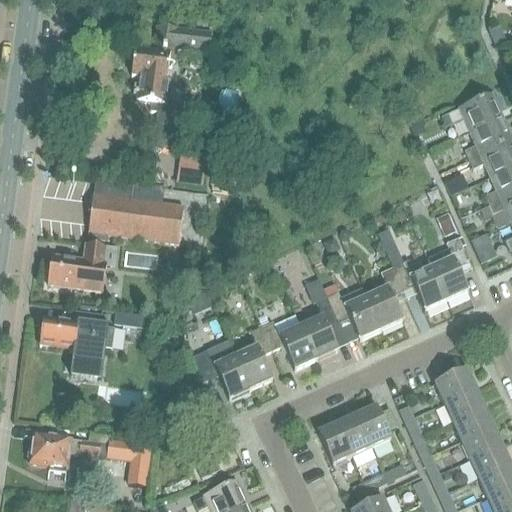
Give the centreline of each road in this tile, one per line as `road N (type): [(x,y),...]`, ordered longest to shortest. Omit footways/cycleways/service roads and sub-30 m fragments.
road 1 (residential): [(304,511),(272,445),(284,416),(487,325)]
road 2 (tertiary): [(0,236),(30,0)]
